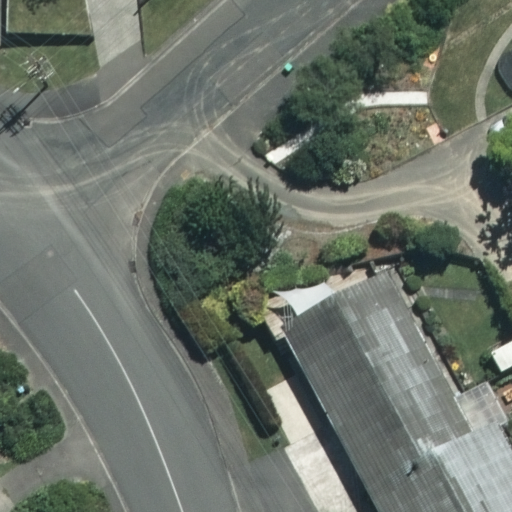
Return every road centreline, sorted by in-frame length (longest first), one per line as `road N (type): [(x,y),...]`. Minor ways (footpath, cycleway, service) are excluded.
road 1 (residential): [(288,0),(28,233)]
road 2 (residential): [(28,233),(93,316),(147,415),(185,511)]
